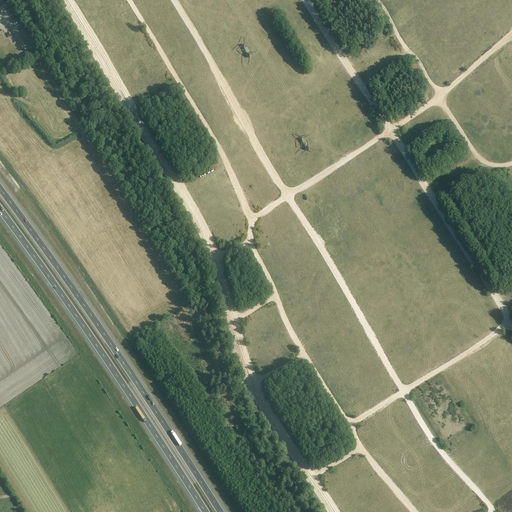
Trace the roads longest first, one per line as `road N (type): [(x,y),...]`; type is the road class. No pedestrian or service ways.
road 1 (track): [(173,0),(420,422),(493,511)]
road 2 (track): [(129,0),(231,172),(252,222),(252,249),(293,336),(360,447),(414,511)]
road 3 (track): [(333,511),(258,396),(202,228),(66,0)]
road 4 (motorway): [(219,511),(0,189)]
road 5 (track): [(511,323),(304,0)]
road 6 (motorway): [(0,210),(205,511)]
road 7 (track): [(252,222),(438,97),(511,34)]
road 8 (track): [(349,424),(510,321)]
